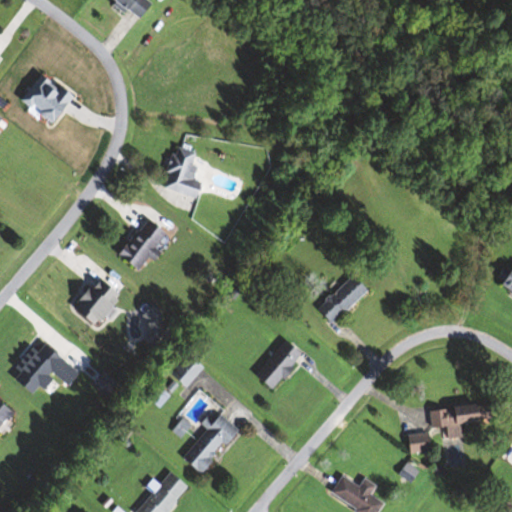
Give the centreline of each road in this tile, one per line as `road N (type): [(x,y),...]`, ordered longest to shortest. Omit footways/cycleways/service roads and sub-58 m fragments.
road 1 (residential): [(0,290),(73,209),(110,154),(123,114),(104,57),(38,0)]
road 2 (residential): [(511,353),(459,332),(407,342),(251,511)]
